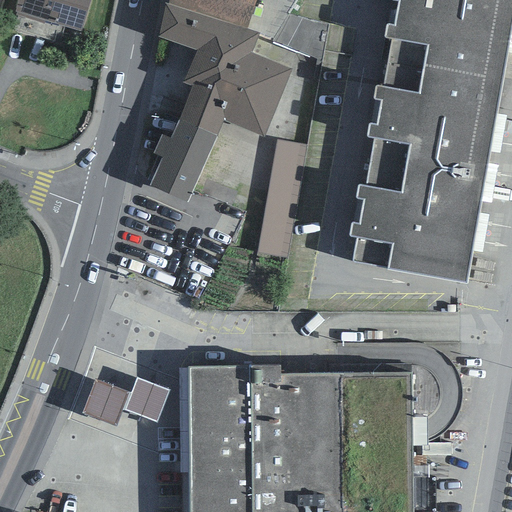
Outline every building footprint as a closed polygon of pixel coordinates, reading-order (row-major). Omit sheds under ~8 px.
[(17,0),(13,13),(44,22),(46,17),(81,28),(89,0),(17,0)] [(192,82),(179,115),(215,130),(222,116),(264,133),(291,63),(251,48),(258,29),(247,25),(169,1),(166,0),(159,33),(197,44),(183,79),(192,82)] [(169,0),(169,1),(247,25),(255,0),(169,0)] [(511,17),(511,0),(398,0),(395,19),(386,18),(384,32),(391,33),(388,54),(503,74),(511,17)] [(466,278),(503,74),(388,54),(383,80),(376,78),(374,92),(380,93),(376,118),(370,117),(368,131),(375,132),(366,180),(359,178),(357,191),(363,192),(359,216),(352,215),(349,231),(357,232),(352,257),(466,278)] [(215,130),(179,115),(171,133),(161,129),(153,148),(161,151),(149,182),(187,198),(215,130)] [(307,143),(277,138),(257,252),(287,257),(307,143)] [(187,361),(189,511),(414,511),(414,426),(413,366),(282,368),(282,359),(187,361)] [(95,375),(82,410),(116,423),(122,406),(157,420),(170,386),(136,373),(130,389),(95,375)]
